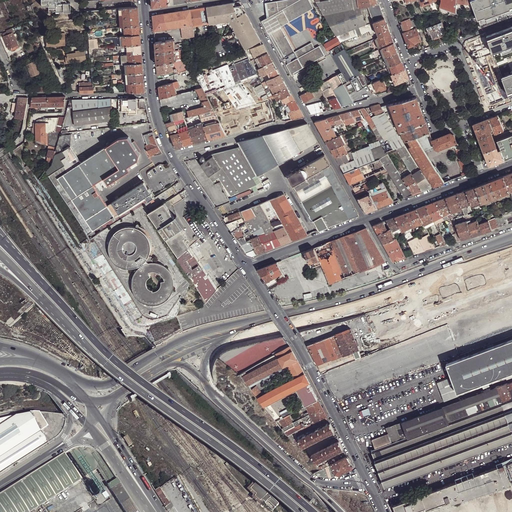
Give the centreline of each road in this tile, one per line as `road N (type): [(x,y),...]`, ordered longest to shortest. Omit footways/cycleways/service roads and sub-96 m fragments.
road 1 (motorway): [(309,511),(129,376),(0,239)]
road 2 (primary): [(401,284),(333,309),(191,341),(100,388),(61,372)]
road 3 (motorway): [(41,297),(120,379),(296,511)]
road 4 (tertiary): [(203,381),(309,477),(346,483),(364,476)]
road 5 (primary): [(221,341),(404,294)]
road 6 (motorway): [(339,511),(203,381)]
road 7 (tertiary): [(294,339),(364,476)]
road 8 (residential): [(171,155),(309,118)]
road 9 (residential): [(243,0),(309,118)]
road 10 (tertiary): [(246,266),(171,155)]
road 11 (residential): [(246,266),(366,220)]
road 12 (unclassified): [(271,303),(395,271)]
road 13 (unclassified): [(294,339),(400,308),(404,294)]
road 14 (residential): [(366,220),(481,176)]
road 15 (residential): [(31,94),(151,95)]
